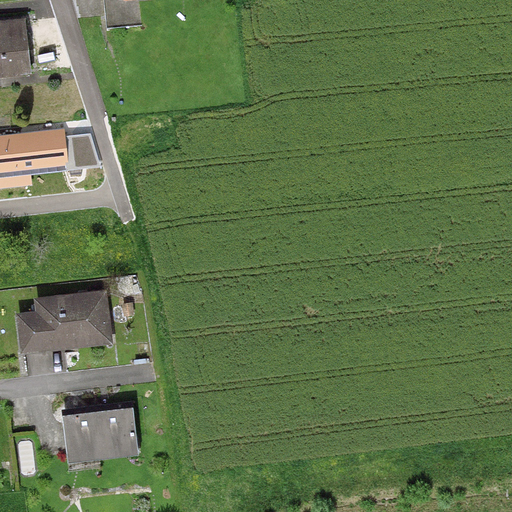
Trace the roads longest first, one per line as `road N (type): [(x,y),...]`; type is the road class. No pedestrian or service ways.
road 1 (track): [(122,192),(62,0)]
road 2 (residential): [(146,372),(0,389)]
road 3 (residential): [(0,207),(122,192)]
